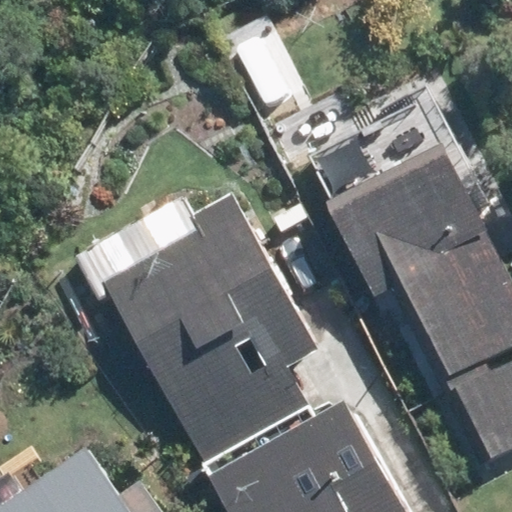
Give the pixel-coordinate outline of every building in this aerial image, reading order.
[(287,68),(259,13),(214,36),(242,91),(287,68)] [(416,284),(500,466),(511,460),(511,246),(504,231),(511,227),(463,125),(407,151),(394,122),(335,149),(401,293),(416,284)] [(92,256),(118,307),(112,310),(122,331),(146,318),(221,465),(326,413),(302,365),(332,351),(302,294),(334,277),(311,232),(280,248),(252,192),(208,215),(201,202),(92,256)] [(221,465),(244,511),(441,511),(382,394),(341,416),(337,407),(326,413),(221,465)] [(187,511),(165,479),(147,492),(112,443),(45,489),(33,470),(0,492),(0,511),(187,511)]
